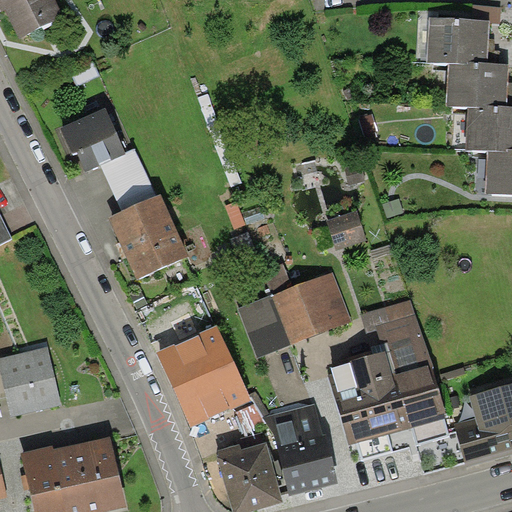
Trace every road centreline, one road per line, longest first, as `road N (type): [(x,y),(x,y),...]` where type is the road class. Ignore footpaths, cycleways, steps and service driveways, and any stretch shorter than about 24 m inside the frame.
road 1 (residential): [(193,511),(143,387),(0,93)]
road 2 (unknown): [(0,431),(143,387)]
